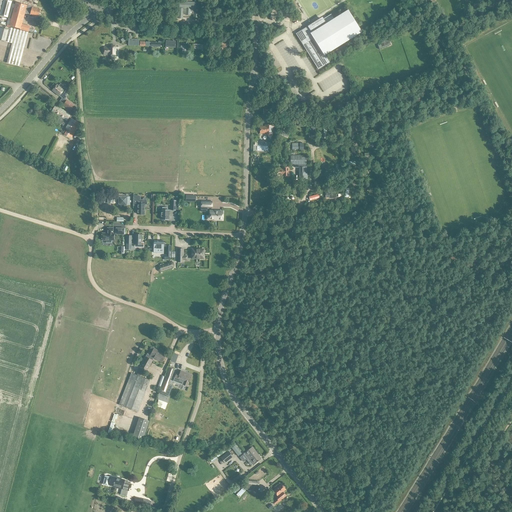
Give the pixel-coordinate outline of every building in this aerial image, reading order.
[(4,0),(3,0),(0,14),(0,15),(8,17),(12,2),(4,0)] [(180,2),(179,19),(183,19),(183,14),(186,14),(186,15),(191,15),(191,14),(194,14),(193,20),(199,20),(200,3),(188,2),(188,0),(181,0),(182,2),(180,2)] [(9,26),(21,30),(28,32),(30,27),(22,25),(25,13),(26,10),(31,12),(30,15),(38,17),(40,10),(32,8),(27,6),(15,3),(15,5),(9,26)] [(348,10),(334,19),(331,14),(312,26),(311,25),(296,34),(315,64),(318,69),(320,68),(329,62),(325,55),(361,32),(360,29),(348,10)] [(10,28),(9,30),(0,27),(0,40),(12,43),(7,63),(20,67),(29,33),(10,28)] [(388,39),(377,43),(379,49),(391,45),(388,39)] [(104,47),(104,55),(111,55),(111,60),(115,60),(115,55),(115,47),(115,46),(111,46),(111,47),(104,47)] [(65,100),(66,98),(67,97),(66,96),(67,93),(65,92),(67,89),(67,88),(61,84),(59,86),(57,85),(53,91),(63,99),(60,103),(70,111),(74,106),(67,100),(67,101),(65,100)] [(52,112),(51,115),(54,117),(56,114),(61,117),(58,122),(64,125),(70,115),(56,106),(52,112)] [(66,129),(68,130),(72,132),(74,133),(75,134),(80,124),(72,119),(66,129)] [(342,124),(335,126),(337,137),(345,136),(342,124)] [(265,125),(265,127),(260,127),(260,134),(265,134),(265,135),(273,135),(273,126),(265,125)] [(306,165),(306,156),(290,156),(290,165),(306,165)] [(373,170),(372,169),(373,168),(370,165),(361,174),(363,177),(366,174),(368,175),(373,170)] [(282,169),(277,169),(278,176),(283,176),(283,177),(290,177),(289,167),(282,168),(282,169)] [(307,167),(299,167),(299,179),(307,178),(307,167)] [(373,188),(372,187),(374,185),(372,183),(363,190),(365,192),(370,188),(371,189),(373,188)] [(133,196),(133,206),(137,206),(137,214),(144,214),(145,204),(147,205),(147,200),(140,200),(140,196),(133,196)] [(118,197),(118,206),(127,206),(127,197),(118,197)] [(161,220),(169,220),(169,210),(167,210),(167,207),(162,207),(162,210),(162,212),(161,212),(161,217),(161,220)] [(223,211),(210,211),(210,219),(214,220),(213,220),(218,220),(222,220),(223,211)] [(107,233),(102,233),(102,240),(106,240),(106,243),(112,243),(112,240),(114,241),(114,234),(113,233),(113,228),(107,228),(107,233)] [(142,235),(135,235),(134,244),(138,245),(138,247),(144,247),(144,242),(141,242),(142,235)] [(154,241),(154,253),(163,253),(164,241),(154,241)] [(195,255),(195,258),(204,258),(204,249),(192,249),(192,255),(195,255)] [(173,267),(171,262),(159,266),(161,271),(173,267)] [(154,349),(151,356),(154,358),(162,362),(166,355),(154,349)] [(150,367),(154,358),(151,356),(149,355),(148,357),(146,356),(142,364),(140,368),(133,386),(146,391),(151,380),(142,376),(145,369),(148,370),(149,367),(150,367)] [(166,377),(170,379),(174,369),(169,367),(165,377),(166,377)] [(177,373),(175,378),(178,379),(184,381),(183,385),(188,387),(189,383),(192,375),(181,371),(180,374),(177,373)] [(165,392),(170,379),(166,377),(165,377),(160,390),(165,392)] [(133,386),(125,407),(138,413),(146,391),(133,386)] [(132,437),(143,440),(149,421),(139,418),(132,437)] [(236,455),(241,452),(236,443),(231,446),(236,455)] [(252,448),(246,453),(251,460),(250,461),(253,465),(261,459),(252,448)] [(229,452),(221,458),(225,464),(234,457),(229,452)] [(286,497),(283,492),(286,490),(282,485),(283,483),(282,482),(286,479),(284,476),(273,485),(277,488),(273,492),(276,497),(275,498),(276,500),(273,502),(275,505),(286,497)] [(112,477),(110,487),(121,490),(120,496),(126,497),(128,491),(130,485),(124,483),(124,480),(112,477)] [(247,481),(246,487),(259,489),(260,482),(247,481)] [(151,501),(143,499),(142,506),(150,507),(151,501)]
